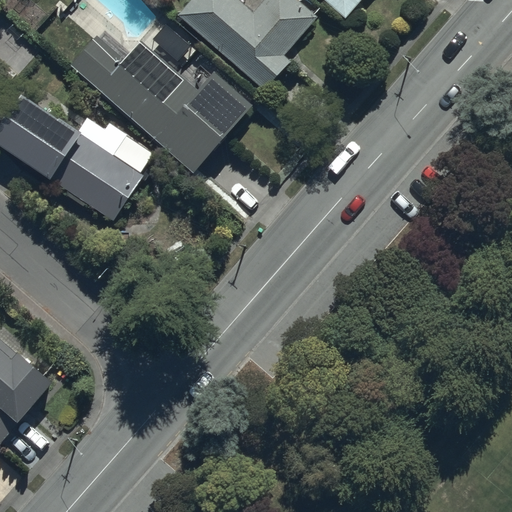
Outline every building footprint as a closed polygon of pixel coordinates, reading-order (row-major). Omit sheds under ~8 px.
[(237,0),(194,0),(179,17),(265,93),(292,62),(285,56),(319,18),(298,0),(265,0),(253,14),(237,0)] [(362,0),(325,0),(347,19),(362,0)] [(99,35),(72,66),(198,174),(256,107),(217,73),(200,92),(143,43),(128,61),(99,35)] [(24,96),(0,131),(0,143),(116,221),(146,177),(24,96)] [(0,445),(57,383),(20,350),(17,353),(0,338),(0,445)]
